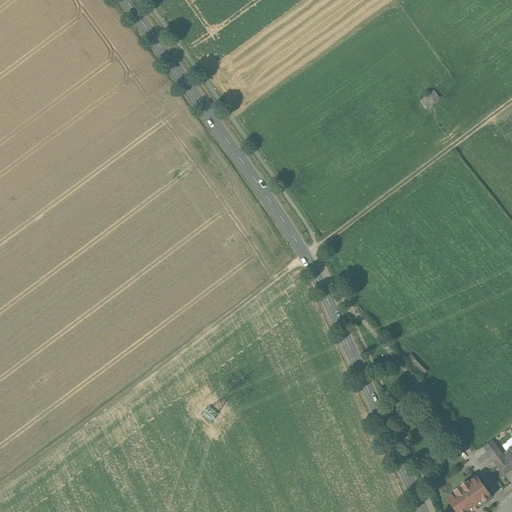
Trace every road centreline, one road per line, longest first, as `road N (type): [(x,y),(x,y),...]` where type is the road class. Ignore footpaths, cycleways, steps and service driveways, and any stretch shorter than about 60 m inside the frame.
road 1 (secondary): [(124,0),(304,255),(420,511)]
road 2 (track): [(0,488),(304,255)]
road 3 (track): [(511,100),(304,255)]
